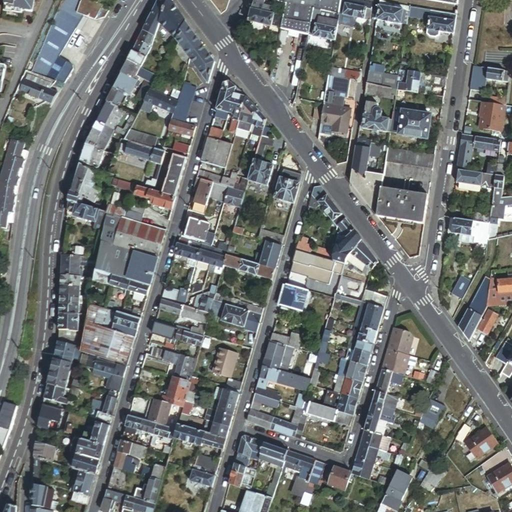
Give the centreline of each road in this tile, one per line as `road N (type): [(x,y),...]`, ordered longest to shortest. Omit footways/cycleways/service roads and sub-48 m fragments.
road 1 (residential): [(94,511),(226,47)]
road 2 (tertiary): [(27,417),(66,156),(119,33)]
road 3 (tertiary): [(0,376),(43,152),(119,33)]
road 4 (residential): [(237,427),(345,464),(400,277)]
road 5 (residential): [(418,301),(469,0)]
road 6 (residential): [(237,427),(312,161)]
road 7 (residential): [(418,301),(511,428)]
road 8 (residential): [(312,161),(400,277)]
road 9 (residential): [(226,47),(312,161)]
